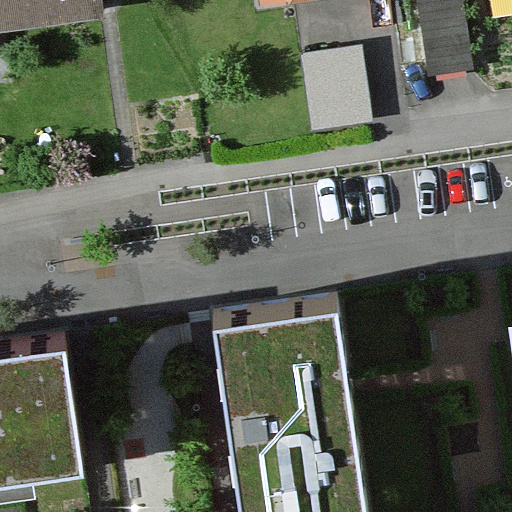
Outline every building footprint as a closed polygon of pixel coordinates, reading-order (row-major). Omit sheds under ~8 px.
[(0,0),(0,20),(115,7),(114,0),(0,0)] [(421,0),(432,63),(475,56),(465,0),(421,0)] [(304,41),(312,118),(374,112),(366,34),(304,41)] [(241,511),(374,511),(355,380),(343,291),(212,309),(225,396),(241,511)] [(67,329),(0,338),(0,468),(85,457),(67,329)]
